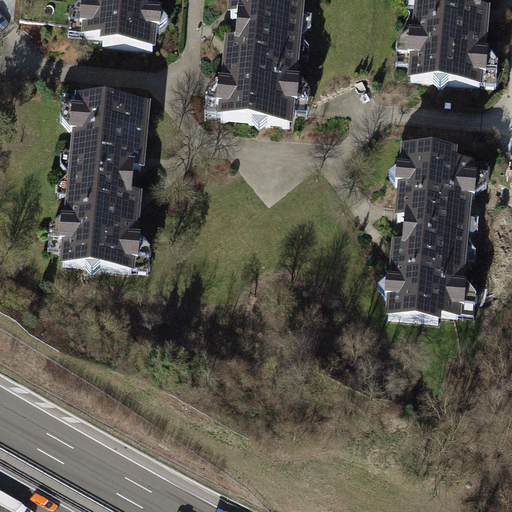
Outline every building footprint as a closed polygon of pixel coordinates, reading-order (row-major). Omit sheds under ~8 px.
[(102,0),(100,60),(177,63),(179,0),(102,0)] [(225,0),(221,46),(296,53),(300,0),(225,0)] [(429,0),(426,81),(502,84),(505,0),(429,0)] [(221,46),(214,129),(288,136),(296,53),(221,46)] [(79,102),(71,178),(140,185),(148,108),(79,102)] [(405,225),(404,237),(466,243),(473,158),(404,152),(398,224),(405,225)] [(71,178),(63,269),(132,276),(140,185),(71,178)] [(395,249),(388,322),(458,328),(466,243),(404,237),(402,250),(395,249)] [(137,381),(0,300),(0,316),(15,325),(30,339),(64,360),(137,381)]
